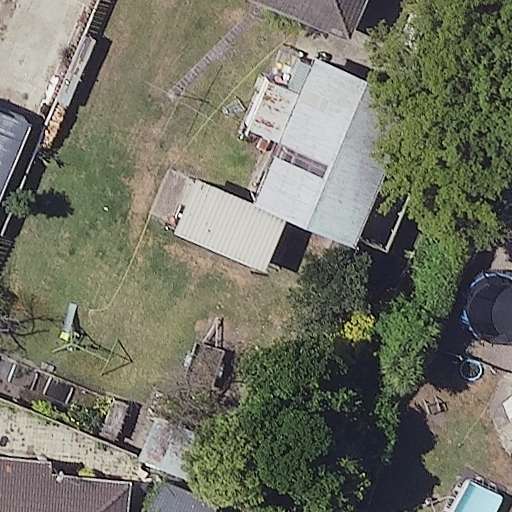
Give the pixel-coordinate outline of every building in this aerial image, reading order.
[(87,0),(7,0),(0,22),(0,93),(7,96),(0,116),(0,161),(26,171),(87,0)] [(291,0),(337,18),(344,0),(291,0)] [(406,73),(307,33),(245,189),(345,228),(406,73)] [(511,374),(474,404),(511,452),(511,374)] [(212,511),(244,449),(180,418),(143,495),(178,511),(212,511)] [(114,511),(119,468),(0,455),(0,511),(114,511)]
